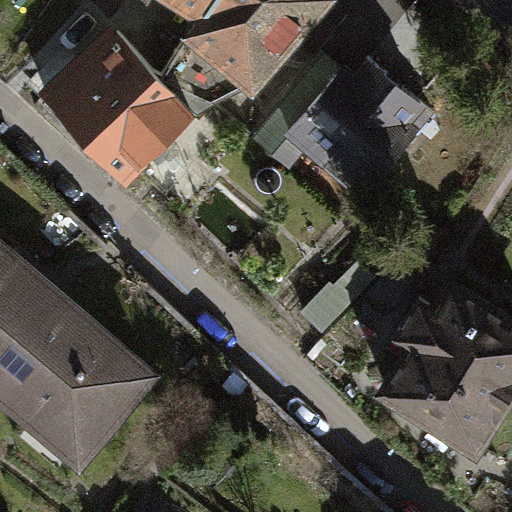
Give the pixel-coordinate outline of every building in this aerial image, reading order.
[(205,0),(200,8),(158,75),(212,94),(250,75),(313,0),(205,0)] [(187,0),(200,8),(205,0),(187,0)] [(115,31),(78,62),(44,91),(120,171),(212,94),(158,75),(115,31)] [(30,75),(44,91),(78,62),(62,44),(30,75)] [(277,145),(291,129),(286,125),(339,66),(322,50),(254,125),(277,145)] [(343,61),(339,66),(286,125),(291,129),(355,186),(427,106),(369,54),(354,71),(343,61)] [(0,381),(76,447),(149,363),(0,235),(0,381)] [(367,253),(351,268),(363,280),(379,265),(367,253)] [(511,375),(511,315),(449,275),(428,308),(415,299),(396,328),(411,338),(383,381),(471,438),(484,430),(494,412),(494,404),(511,375)]
